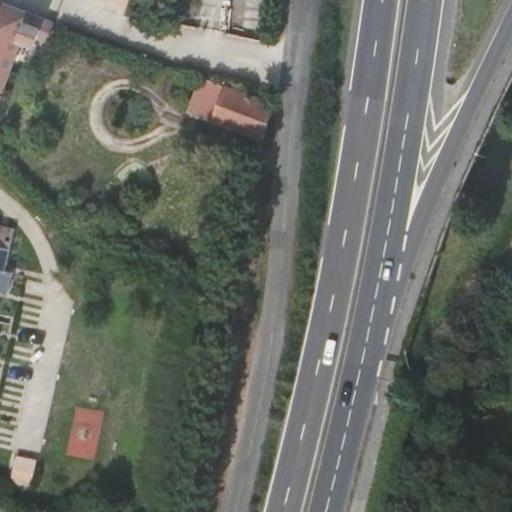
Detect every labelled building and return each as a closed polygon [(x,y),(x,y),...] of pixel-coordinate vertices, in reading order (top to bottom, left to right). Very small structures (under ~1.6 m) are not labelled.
[(128,0),(109,0),(108,4),(125,10),(128,0)] [(0,94),(21,40),(34,45),(37,39),(38,39),(39,37),(47,40),(52,25),(45,23),(45,21),(33,16),(32,18),(7,8),(5,14),(0,12),(0,94)] [(263,135),(265,136),(276,106),(202,78),(189,111),(262,139),(263,135)] [(0,291),(8,293),(13,272),(6,270),(15,229),(0,225),(0,291)] [(13,481),(31,485),(36,461),(18,457),(13,481)]
